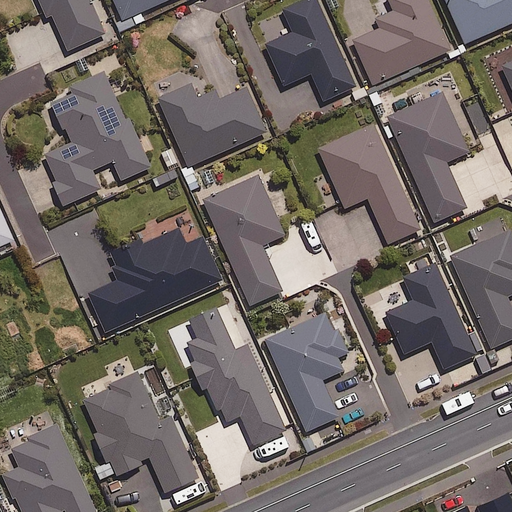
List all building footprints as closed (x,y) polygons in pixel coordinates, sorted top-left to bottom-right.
[(39,0),(45,14),(51,12),(67,48),(104,32),(89,0),(39,0)] [(112,0),(119,16),(158,0),(112,0)] [(354,85),(316,0),(295,0),(282,6),(292,30),(265,42),(284,83),(310,71),(323,99),(354,85)] [(450,47),(429,0),(389,0),(394,8),(377,16),(381,25),(352,37),(372,82),(450,47)] [(511,0),(446,0),(464,41),(511,19),(511,0)] [(511,59),(501,64),(511,89),(511,59)] [(122,112),(104,70),(66,86),(74,105),(55,113),(68,141),(43,152),(65,202),(100,187),(91,167),(112,158),(121,178),(149,165),(125,110),(122,112)] [(196,95),(189,80),(157,94),(187,164),(265,130),(245,85),(217,98),(213,88),(196,95)] [(468,150),(442,90),(386,115),(433,220),(466,206),(445,160),(468,150)] [(418,228),(374,123),(319,146),(344,206),(367,195),(387,241),(418,228)] [(283,233),(258,173),(202,198),(248,303),(281,289),(261,242),(283,233)] [(185,242),(178,226),(131,247),(129,241),(110,250),(121,276),(88,291),(106,329),(146,311),(149,318),(223,284),(201,235),(185,242)] [(511,234),(509,228),(449,255),(490,346),(511,335),(511,309),(505,294),(511,291),(511,234)] [(475,352),(434,261),(402,276),(412,298),(386,309),(405,351),(431,339),(443,366),(475,352)] [(197,335),(185,341),(195,362),(188,365),(200,391),(208,388),(224,420),(239,413),(254,443),(286,427),(245,343),(235,348),(215,307),(189,320),(197,335)] [(336,355),(348,350),(338,326),(333,328),(325,311),(265,337),(305,429),(337,415),(321,378),(342,368),(336,355)] [(98,431),(94,432),(107,461),(111,459),(116,471),(150,457),(163,489),(196,475),(170,414),(159,418),(138,369),(104,384),(105,388),(84,397),(98,431)] [(97,511),(54,422),(9,444),(19,465),(3,473),(21,511),(97,511)]
